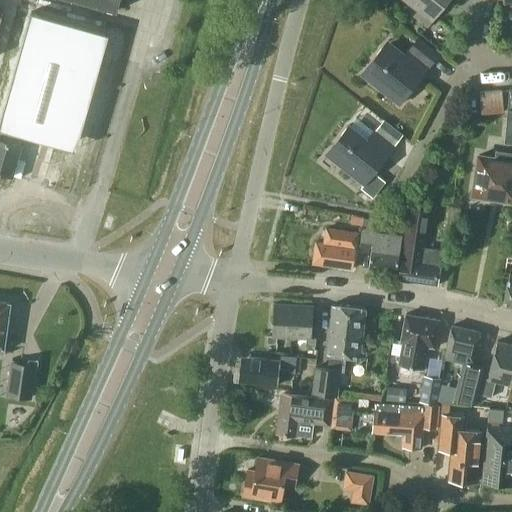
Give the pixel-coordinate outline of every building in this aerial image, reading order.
[(73,0),(117,12),(120,0),(73,0)] [(446,0),(405,0),(418,10),(414,15),(427,25),(446,0)] [(438,53),(418,38),(401,59),(383,45),(360,74),(398,104),(438,53)] [(76,66),(35,56),(15,134),(0,129),(0,173),(13,176),(23,137),(56,145),(76,66)] [(503,141),(511,141),(511,86),(509,87),(503,141)] [(503,111),(501,90),(479,92),(481,113),(503,111)] [(403,134),(384,119),(375,129),(395,144),(403,134)] [(367,139),(348,124),(325,154),(363,184),(393,145),(374,130),(367,139)] [(511,200),(511,151),(494,149),(494,155),(478,152),(471,195),(511,200)] [(429,203),(410,200),(398,279),(436,285),(442,250),(422,247),(429,203)] [(460,205),(449,204),(446,225),(458,226),(460,205)] [(375,220),(363,218),(359,245),(371,247),(367,267),(396,271),(401,236),(374,232),(375,220)] [(357,233),(325,228),(323,242),(315,241),(312,262),(352,268),(357,233)] [(11,303),(0,301),(0,351),(6,352),(11,303)] [(291,336),(293,304),(274,303),(271,335),(267,335),(267,343),(276,343),(276,335),(291,336)] [(293,304),(291,336),(306,337),(305,344),(315,345),(315,338),(311,337),(313,305),(293,304)] [(364,309),(332,305),(327,352),(329,352),(327,368),(314,366),(311,393),(337,397),(340,371),(343,371),(346,354),(359,356),(364,309)] [(438,319),(405,313),(400,342),(401,342),(398,364),(424,368),(427,347),(433,348),(438,319)] [(472,366),(480,332),(452,325),(447,345),(448,345),(445,358),(462,363),(453,400),(474,405),(483,367),(482,367),(482,368),(472,366)] [(511,385),(511,379),(511,344),(498,341),(488,378),(485,378),(481,394),(491,397),(495,381),(511,385)] [(301,356),(283,355),(282,371),(299,373),(301,356)] [(280,361),(241,356),(238,380),(276,385),(280,361)] [(37,364),(13,361),(8,393),(32,396),(37,364)] [(440,378),(424,375),(420,401),(436,404),(440,378)] [(406,388),(387,387),(386,400),(405,401),(406,388)] [(331,400),(281,393),(276,433),(297,436),(297,435),(311,437),(312,423),(328,425),(331,400)] [(351,431),(355,399),(334,397),(330,428),(351,431)] [(423,407),(374,402),(371,432),(403,435),(402,447),(420,449),(422,427),(436,429),(439,405),(423,404),(423,407)] [(449,403),(441,402),(440,413),(442,414),(439,449),(451,450),(448,479),(475,481),(480,430),(461,428),(463,416),(448,414),(449,403)] [(482,480),(498,482),(511,483),(511,428),(502,428),(503,409),(489,408),(482,480)] [(298,464),(257,456),(254,470),(246,469),(242,495),(280,502),(283,484),(294,486),(298,464)] [(372,475),(345,471),(342,487),(352,489),(350,500),(367,503),(372,475)]
